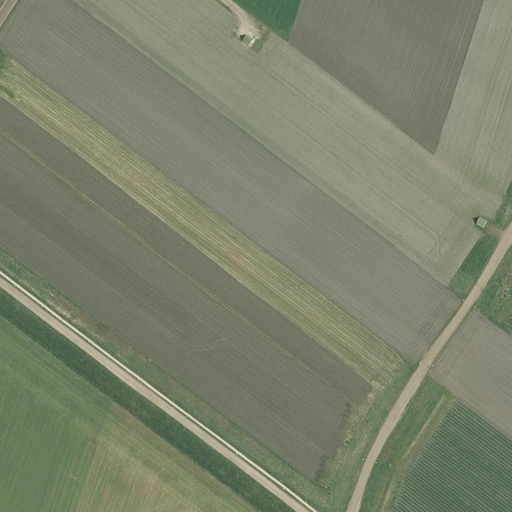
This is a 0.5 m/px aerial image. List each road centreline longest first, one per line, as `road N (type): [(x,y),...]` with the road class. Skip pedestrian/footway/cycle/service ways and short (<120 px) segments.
road 1 (track): [(0,281),(303,511)]
road 2 (track): [(352,511),(380,438),(511,232)]
